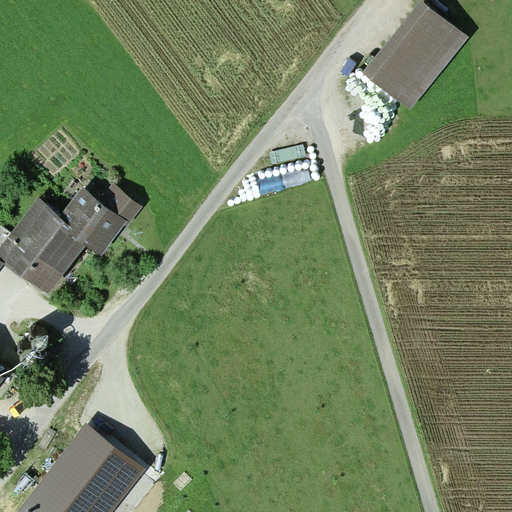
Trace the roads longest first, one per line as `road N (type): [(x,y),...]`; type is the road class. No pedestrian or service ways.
road 1 (track): [(0,477),(305,96)]
road 2 (track): [(305,96),(338,180),(434,511)]
road 3 (track): [(305,96),(379,0)]
